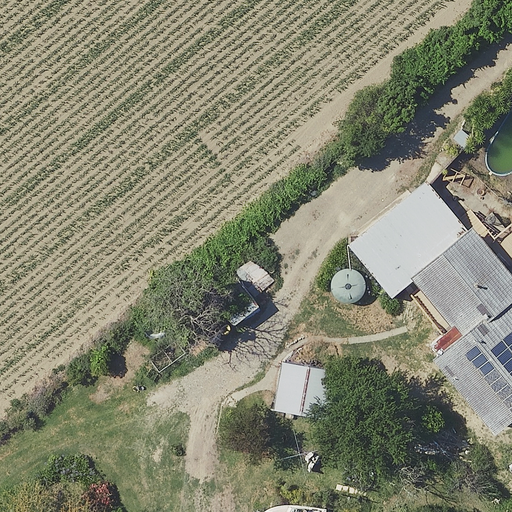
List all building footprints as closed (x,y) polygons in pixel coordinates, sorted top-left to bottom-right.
[(505,235),(482,207),(476,211),(465,197),(476,187),(449,154),(345,240),(386,290),(408,272),(442,313),(415,335),(485,420),(511,398),(511,304),(500,289),(511,279),(511,265),(494,244),(505,235)] [(274,281),(235,235),(211,255),(227,273),(206,291),(229,319),(274,281)] [(329,362),(276,355),(270,403),(322,410),(329,362)] [(511,451),(502,460),(511,470),(511,451)] [(255,511),(258,504),(208,487),(199,511),(255,511)] [(303,511),(307,494),(274,487),(268,511),(303,511)]
